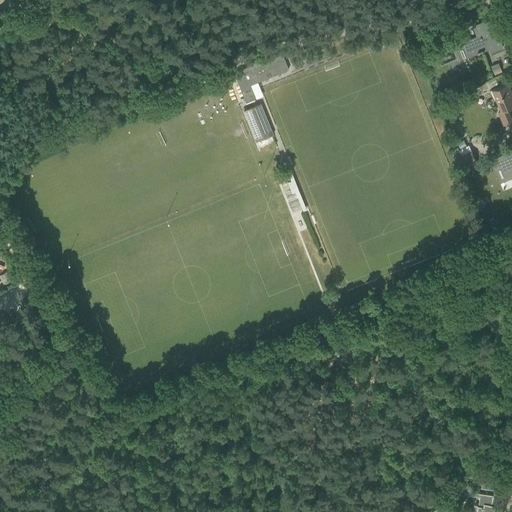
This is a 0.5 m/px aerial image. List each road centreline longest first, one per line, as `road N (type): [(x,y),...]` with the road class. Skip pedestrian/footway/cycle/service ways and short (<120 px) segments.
road 1 (unclassified): [(486,0),(136,77)]
road 2 (track): [(145,511),(129,445),(52,330)]
road 3 (unclassified): [(98,83),(0,169)]
